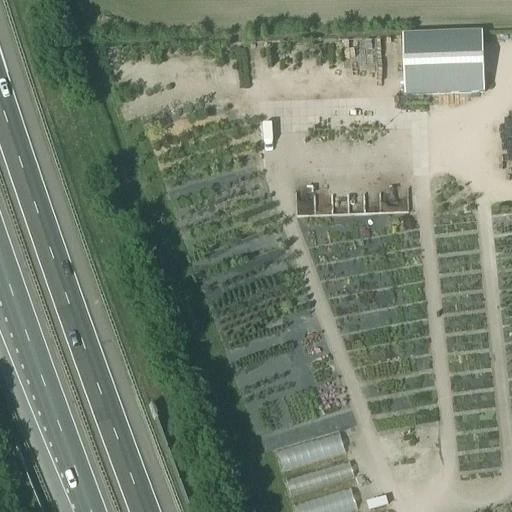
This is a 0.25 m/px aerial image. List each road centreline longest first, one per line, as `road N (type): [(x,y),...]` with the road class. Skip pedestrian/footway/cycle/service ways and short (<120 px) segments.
road 1 (motorway): [(147,511),(0,99)]
road 2 (motorway): [(0,263),(87,511)]
